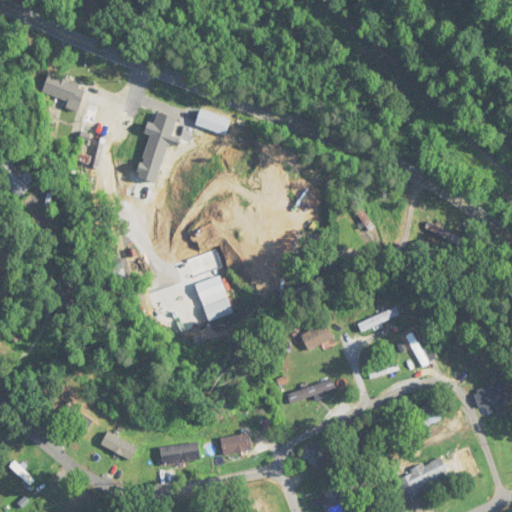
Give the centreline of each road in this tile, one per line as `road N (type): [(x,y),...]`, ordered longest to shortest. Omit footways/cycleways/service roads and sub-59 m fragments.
road 1 (tertiary): [(511,230),(367,141),(17,0)]
road 2 (residential): [(297,511),(275,472),(161,490),(109,486),(0,399)]
road 3 (residential): [(508,497),(463,390),(438,380),(310,429),(292,441),(275,472)]
